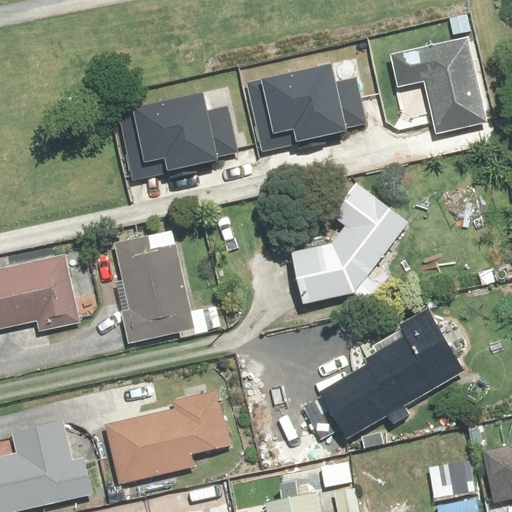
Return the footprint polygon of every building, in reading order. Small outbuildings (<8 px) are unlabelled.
[(472,48),(408,64),(414,90),(437,84),(452,144),(493,134),(472,48)] [(267,88),(277,136),(276,148),(312,140),(314,152),(370,140),(369,132),(379,130),(369,87),(356,90),(352,70),(267,88)] [(214,94),(141,106),(153,176),(246,160),(237,107),(216,110),(214,94)] [(476,182),(445,197),(461,230),(492,215),(476,182)] [(355,295),(408,223),(357,185),(333,218),(346,227),(333,245),(292,253),(302,306),(355,295)] [(173,229),(113,243),(129,310),(123,311),(131,346),(197,331),(173,229)] [(67,255),(0,268),(0,332),(38,324),(40,334),(81,325),(67,255)] [(319,390),(347,439),(386,417),(392,427),(412,415),(406,406),(466,372),(429,308),(359,348),(367,363),(319,390)] [(174,408),(105,424),(118,484),(195,467),(192,455),(232,446),(220,391),(173,401),(174,408)] [(17,454),(0,457),(0,511),(14,511),(95,496),(87,459),(74,461),(66,422),(13,433),(17,454)] [(511,500),(511,449),(483,456),(493,504),(511,500)] [(324,469),(328,490),(357,485),(354,464),(324,469)] [(322,511),(319,492),(299,496),(297,480),(279,484),(282,499),(267,502),(268,511),(322,511)] [(364,511),(361,491),(339,494),(341,511),(364,511)]
